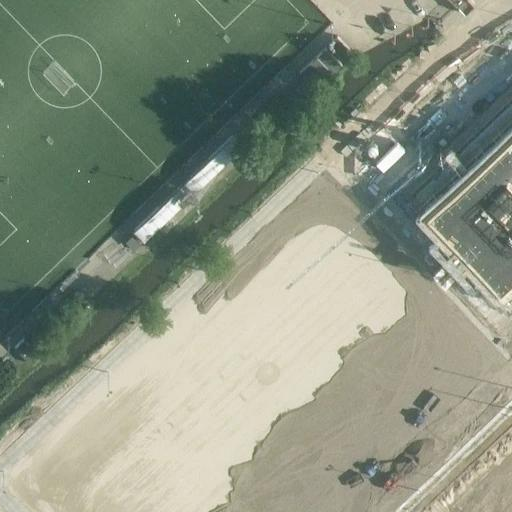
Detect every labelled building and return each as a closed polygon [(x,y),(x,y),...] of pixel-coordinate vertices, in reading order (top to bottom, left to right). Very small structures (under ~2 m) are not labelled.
[(511,36),(343,197),(463,335),(511,288),(511,36)] [(337,37),(328,45),(345,63),(353,54),(337,37)] [(325,48),(299,73),(316,90),(342,65),(325,48)] [(144,240),(242,147),(230,136),(133,228),(144,240)] [(131,217),(136,223),(166,194),(161,189),(131,217)] [(487,352),(410,424),(415,429),(382,461),(414,495),(477,435),(462,418),(508,374),(487,352)] [(281,501),(290,511),(296,511),(342,470),(330,456),(281,501)] [(0,511),(14,511),(25,501),(10,488),(0,498),(0,511)]
